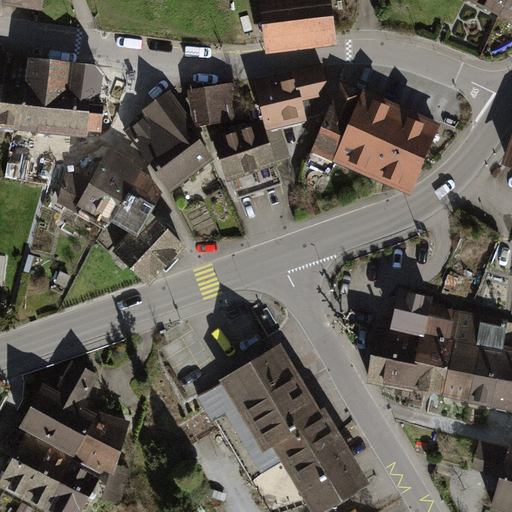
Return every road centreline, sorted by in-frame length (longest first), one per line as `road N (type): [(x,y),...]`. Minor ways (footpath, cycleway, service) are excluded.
road 1 (residential): [(0,39),(236,66),(351,53),(422,60),(511,102)]
road 2 (tertiary): [(0,354),(281,255)]
road 3 (tertiary): [(281,255),(427,511)]
road 4 (tertiary): [(281,255),(409,211),(466,162),(511,102)]
